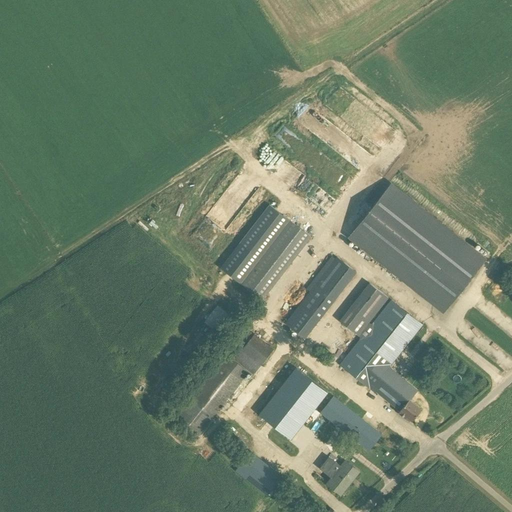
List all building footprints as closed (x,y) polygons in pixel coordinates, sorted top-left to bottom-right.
[(485,260),(390,185),(349,236),(444,312),(485,260)] [(291,221),(272,206),(240,245),(241,246),(260,260),(291,221)] [(312,238),(291,221),(260,260),(241,285),(263,302),(312,238)] [(356,272),(337,258),(311,291),(285,324),(304,338),(356,272)] [(375,393),(376,391),(392,371),(388,368),(423,325),(370,283),(340,322),(361,338),(340,365),(375,393)] [(204,321),(216,330),(229,313),(218,304),(204,321)] [(226,354),(176,418),(198,436),(249,372),(226,354)] [(296,368),(259,414),(291,440),(328,393),(296,368)] [(403,380),(392,371),(376,391),(400,411),(399,412),(406,418),(407,416),(412,421),(421,410),(409,400),(417,390),(403,380)] [(382,434),(334,397),(321,414),(369,451),(382,434)] [(283,476),(251,451),(236,471),(268,495),(283,476)] [(346,461),(328,484),(341,494),(359,472),(346,461)]
